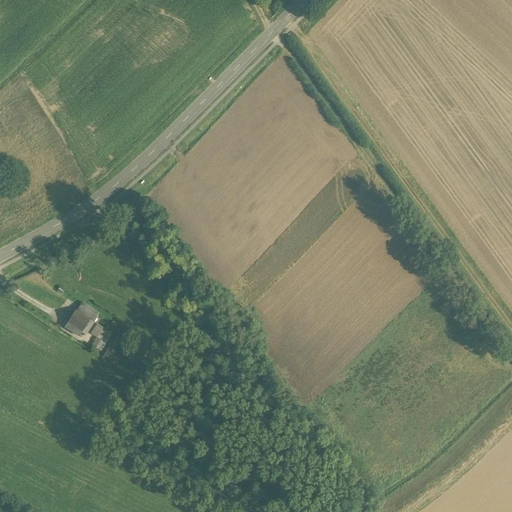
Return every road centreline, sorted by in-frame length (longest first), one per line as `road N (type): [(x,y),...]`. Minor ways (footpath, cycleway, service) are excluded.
road 1 (track): [(256,0),(278,41),(511,352)]
road 2 (tertiary): [(0,256),(117,184),(304,0)]
road 3 (track): [(380,511),(511,401)]
